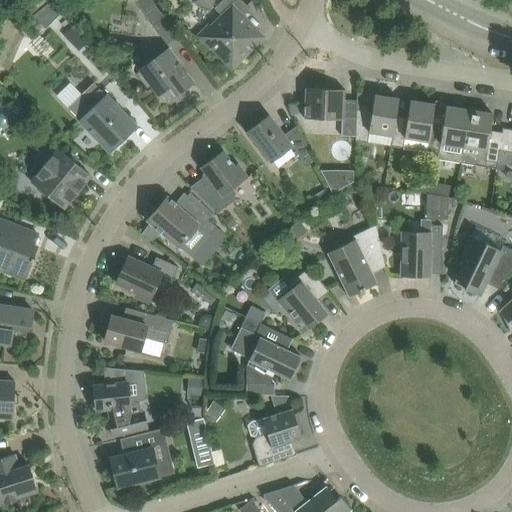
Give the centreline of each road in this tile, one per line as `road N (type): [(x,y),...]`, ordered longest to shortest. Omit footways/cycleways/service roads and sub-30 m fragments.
road 1 (residential): [(96,511),(75,464),(62,382),(72,302),(105,221),(154,163),(268,77),(301,24)]
road 2 (residential): [(344,452),(326,423),(328,370),(351,332),(383,312),(444,310),(488,340),(511,370)]
road 3 (residential): [(511,79),(349,51),(301,24)]
road 4 (residential): [(155,511),(344,452)]
